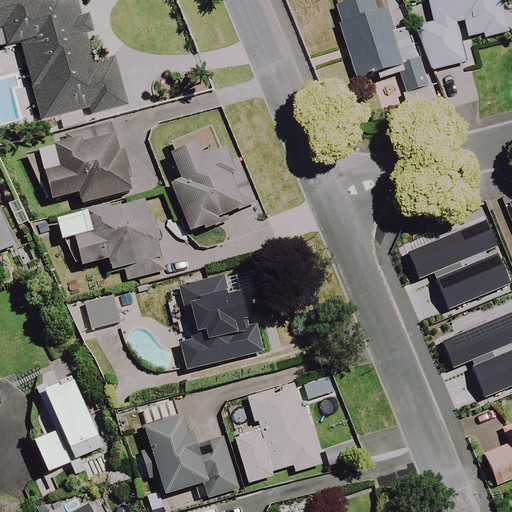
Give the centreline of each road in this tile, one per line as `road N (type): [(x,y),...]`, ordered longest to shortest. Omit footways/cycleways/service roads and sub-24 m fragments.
road 1 (residential): [(455,511),(333,190)]
road 2 (residential): [(333,190),(255,0)]
road 3 (residential): [(333,190),(511,144)]
